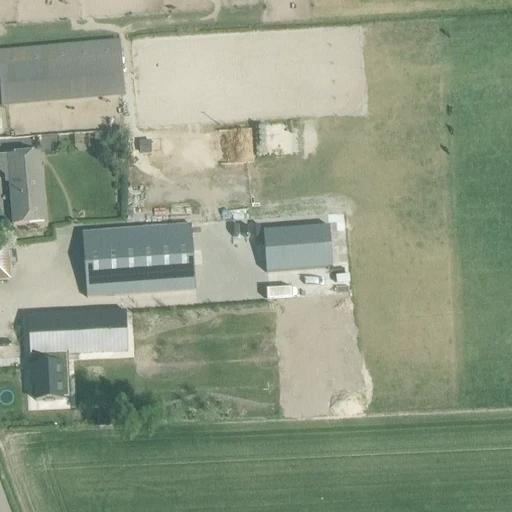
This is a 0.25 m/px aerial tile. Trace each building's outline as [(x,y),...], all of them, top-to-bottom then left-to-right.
[(0,90),(1,108),(124,97),(119,43),(0,53),(0,90)] [(0,174),(7,174),(13,226),(45,223),(39,153),(0,156),(0,174)] [(190,226),(127,231),(82,234),(86,299),(195,291),(190,226)] [(329,230),(263,234),(266,274),(332,270),(329,230)] [(27,318),(29,358),(32,358),(33,368),(30,368),(31,387),(34,387),(35,402),(62,401),(62,400),(69,400),(66,356),(115,353),(113,313),(27,318)] [(113,415),(98,416),(98,427),(113,426),(113,415)]
